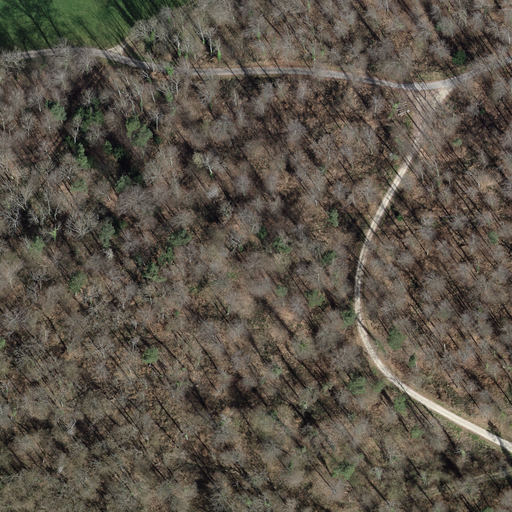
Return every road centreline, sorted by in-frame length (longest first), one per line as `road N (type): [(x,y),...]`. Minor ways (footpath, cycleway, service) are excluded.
road 1 (track): [(511,58),(459,79),(400,86),(310,69),(191,70),(89,50),(0,58)]
road 2 (track): [(511,449),(390,377),(365,342),(355,297),(362,256),(415,146),(433,85)]
